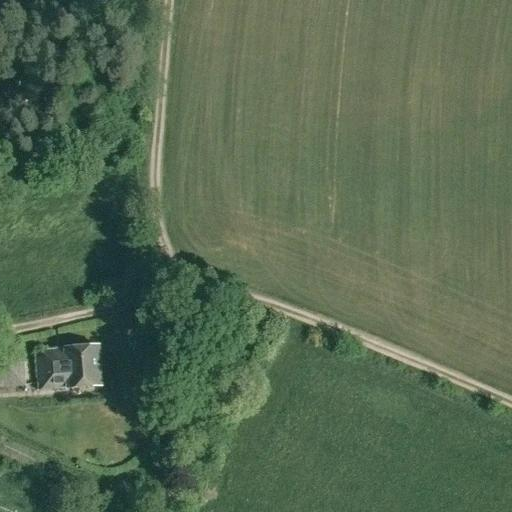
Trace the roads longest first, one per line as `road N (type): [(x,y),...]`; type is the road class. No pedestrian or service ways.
road 1 (track): [(0,335),(191,295),(267,309),(511,407)]
road 2 (track): [(154,299),(154,133),(167,0)]
